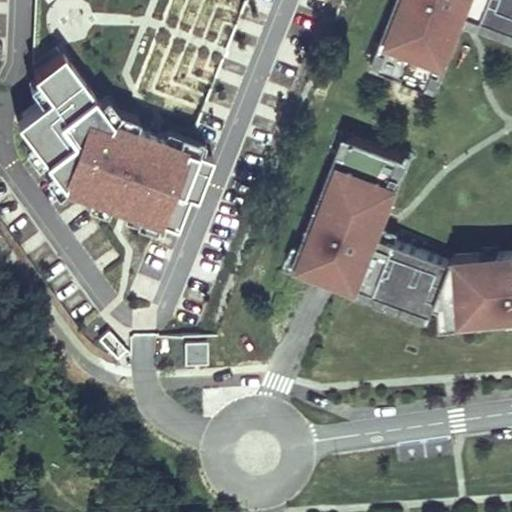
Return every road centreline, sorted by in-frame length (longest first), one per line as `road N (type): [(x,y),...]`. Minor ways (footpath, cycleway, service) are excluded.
road 1 (residential): [(511,415),(300,445)]
road 2 (residential): [(214,439),(222,480),(260,496),(287,485),(300,445)]
